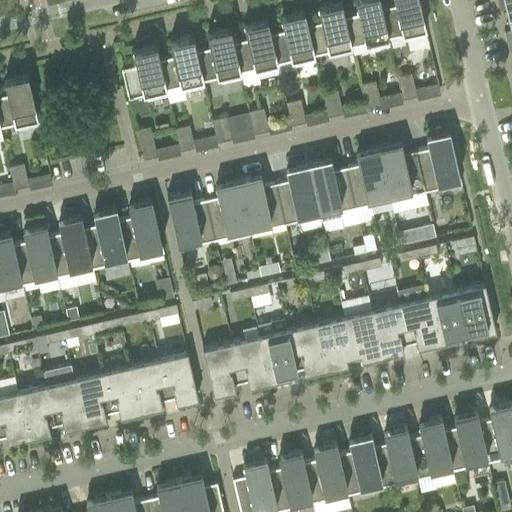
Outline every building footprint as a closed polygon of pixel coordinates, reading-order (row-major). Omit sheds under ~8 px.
[(303,8),(302,9),(313,54),(330,50),(331,56),(351,51),(350,45),(339,0),(327,3),(328,6),(317,9),(320,21),(307,24),(303,8)] [(340,0),(339,0),(350,45),(367,41),(368,47),(388,43),(387,37),(378,0),(355,0),(354,0),(357,12),(344,15),(340,0)] [(379,0),(378,0),(387,37),(404,33),(405,39),(425,34),(424,28),(425,28),(418,0),(393,0),(394,4),(381,7),(379,0)] [(511,0),(496,0),(497,2),(503,1),(509,29),(511,27),(511,0)] [(266,17),(265,17),(276,62),(293,58),(294,64),(314,60),(313,54),(302,9),(290,12),(291,15),(280,17),(283,29),(270,32),(266,17)] [(229,26),(228,26),(239,71),(256,67),(257,73),(277,68),(276,62),(265,17),(253,20),(254,23),(243,26),(246,38),(233,41),(229,26)] [(192,34),(191,34),(202,79),(219,75),(220,81),(240,77),(239,71),(228,26),(216,29),(217,32),(206,34),(209,46),(196,49),(192,34)] [(511,27),(509,29),(503,30),(506,44),(511,42),(511,27)] [(155,43),(154,43),(165,88),(182,84),(183,90),(203,85),(202,79),(191,34),(179,37),(180,41),(169,43),(172,55),(159,58),(155,43)] [(165,88),(154,43),(142,46),(143,49),(132,51),(135,63),(120,67),(127,96),(145,93),(146,98),(166,94),(165,88)] [(6,93),(0,94),(0,125),(16,122),(17,128),(37,123),(36,117),(37,117),(27,72),(13,75),(14,79),(4,81),(6,93)] [(396,75),(401,99),(416,95),(410,72),(396,75)] [(359,84),(364,107),(379,104),(373,81),(359,84)] [(322,93),(327,116),(342,112),(336,89),(322,93)] [(285,101),(290,124),(305,121),(299,98),(285,101)] [(248,110),(253,133),(268,129),(262,106),(248,110)] [(211,118),(216,141),(231,138),(225,115),(211,118)] [(174,127),(179,150),(194,147),(188,123),(174,127)] [(135,128),(142,159),(156,155),(149,125),(135,128)] [(427,146),(415,149),(424,190),(460,181),(448,129),(434,132),(435,135),(425,138),(427,146)] [(390,142),(377,145),(390,204),(392,212),(428,204),(424,190),(415,149),(403,152),(401,143),(390,146),(390,142)] [(357,162),(345,165),(354,206),(369,202),(370,208),(390,204),(377,145),(364,148),(365,152),(355,154),(357,162)] [(320,159),(307,161),(319,214),(321,220),(341,215),(339,209),(354,206),(345,165),(333,168),(331,160),(320,162),(320,159)] [(287,178),(275,181),(284,222),(319,214),(307,161),(294,164),(295,168),(285,170),(287,178)] [(8,165),(13,188),(28,185),(23,162),(8,165)] [(249,175),(237,178),(249,230),(284,222),(275,181),(262,184),(260,176),(250,178),(249,175)] [(217,195),(204,197),(214,238),(249,230),(237,178),(224,181),(225,184),(215,187),(217,195)] [(214,238),(204,197),(192,200),(190,192),(180,194),(179,191),(166,194),(178,246),(214,238)] [(115,206),(114,206),(127,258),(162,250),(150,198),(137,201),(138,204),(127,207),(129,215),(118,218),(115,206)] [(80,214),(79,214),(91,267),(127,258),(114,206),(102,209),(103,212),(92,215),(94,223),(83,226),(80,214)] [(45,222),(44,222),(56,275),(91,267),(79,214),(67,217),(68,220),(57,223),(59,231),(48,234),(45,222)] [(10,230),(9,230),(21,283),(36,279),(38,285),(58,281),(56,275),(44,222),(32,225),(33,229),(22,231),(24,239),(13,242),(10,230)] [(420,228),(409,230),(411,240),(423,237),(420,228)] [(0,287),(21,283),(9,230),(0,232),(0,287)] [(472,234),(453,239),(455,247),(474,243),(472,234)] [(372,236),(362,238),(364,248),(375,246),(372,236)] [(434,243),(415,247),(417,256),(436,252),(434,243)] [(417,256),(415,247),(397,252),(399,260),(417,256)] [(378,256),(359,260),(361,269),(380,265),(378,256)] [(361,269),(359,260),(341,265),(343,273),(361,269)] [(231,264),(223,266),(226,282),(235,280),(231,264)] [(322,269),(303,273),(305,282),(324,277),(322,269)] [(204,272),(189,276),(192,288),(207,284),(204,272)] [(305,282),(303,273),(285,278),(287,286),(305,282)] [(483,281),(455,288),(464,328),(471,327),(472,333),(494,328),(483,281)] [(266,282),(247,286),(249,295),(268,290),(266,282)] [(163,287),(156,288),(158,298),(173,295),(173,293),(171,285),(163,287)] [(249,295),(247,286),(229,291),(231,299),(249,295)] [(455,288),(427,294),(437,341),(458,336),(457,330),(464,328),(455,288)] [(367,294),(339,300),(342,314),(352,354),(359,353),(360,359),(381,354),(370,307),(367,294)] [(427,294),(398,301),(408,341),(415,340),(416,346),(437,341),(427,294)] [(210,295),(191,299),(193,308),(212,303),(210,295)] [(398,301),(370,307),(381,354),(402,349),(401,343),(408,341),(398,301)] [(175,303),(156,307),(158,316),(177,311),(175,303)] [(66,307),(68,318),(78,316),(76,305),(66,307)] [(137,312),(118,316),(120,325),(139,320),(137,312)] [(342,314),(314,320),(325,367),(346,362),(345,356),(352,354),(342,314)] [(120,325),(118,316),(100,320),(102,329),(120,325)] [(256,323),(258,333),(269,380),(290,375),(289,369),(296,367),(286,327),(284,317),(256,323)] [(314,320),(286,327),(296,367),(303,366),(304,372),(325,367),(314,320)] [(81,325),(62,329),(64,338),(83,333),(81,325)] [(64,338),(62,329),(44,333),(46,342),(64,338)] [(258,333),(230,340),(240,380),(246,379),(248,385),(269,380),(258,333)] [(25,338),(6,342),(8,351),(27,346),(25,338)] [(240,380),(230,340),(201,346),(212,393),(234,388),(232,382),(240,380)] [(186,350),(157,356),(167,397),(173,395),(175,401),(197,396),(186,350)] [(157,356),(129,363),(140,410),(161,405),(160,398),(167,397),(157,356)] [(70,363),(42,369),(45,382),(54,423),(61,421),(63,428),(84,423),(73,376),(70,363)] [(129,363),(101,369),(110,410),(117,408),(119,414),(140,410),(129,363)] [(101,369),(73,376),(84,423),(105,418),(104,411),(110,410),(101,369)] [(45,382),(17,389),(28,435),(49,431),(47,424),(54,423),(45,382)] [(17,389),(0,392),(0,435),(5,434),(7,440),(28,435),(17,389)] [(475,408),(487,460),(511,454),(511,406),(510,399),(497,402),(498,406),(488,408),(490,416),(478,419),(475,408)] [(440,416),(452,468),(487,460),(475,408),(462,411),(463,414),(453,416),(455,425),(443,427),(440,416)] [(405,424),(404,424),(417,476),(432,473),(433,479),(453,474),(452,468),(440,416),(427,419),(428,422),(418,425),(420,433),(408,435),(405,424)] [(370,432),(369,432),(382,484),(417,476),(404,424),(392,427),(393,430),(383,433),(384,441),(373,444),(370,432)] [(335,440),(334,440),(347,493),(382,484),(369,432),(357,435),(358,438),(348,441),(349,449),(338,452),(335,440)] [(300,448),(299,448),(312,501),(347,493),(334,440),(322,443),(323,447),(312,449),(314,457),(303,460),(300,448)] [(265,456),(264,457),(277,509),(312,501),(299,448),(287,451),(288,455),(277,457),(279,465),(268,468),(265,456)] [(263,511),(277,509),(264,457),(252,460),(253,463),(242,465),(244,474),(231,477),(239,511),(263,511)] [(432,473),(417,476),(420,489),(435,486),(433,479),(432,473)] [(190,474),(177,477),(185,511),(222,511),(216,480),(203,483),(201,475),(191,477),(190,474)] [(157,494),(145,497),(148,511),(185,511),(177,477),(165,480),(165,483),(155,486),(157,494)] [(120,490),(107,493),(111,511),(148,511),(145,497),(133,499),(131,491),(121,494),(120,490)] [(494,493),(498,509),(510,507),(506,490),(494,493)] [(87,510),(78,511),(111,511),(107,493),(95,496),(95,499),(85,502),(87,510)] [(319,511),(350,505),(347,493),(312,501),(314,511),(319,511)] [(314,511),(312,501),(277,509),(277,511),(314,511)] [(423,505),(424,511),(437,511),(435,502),(423,505)]
